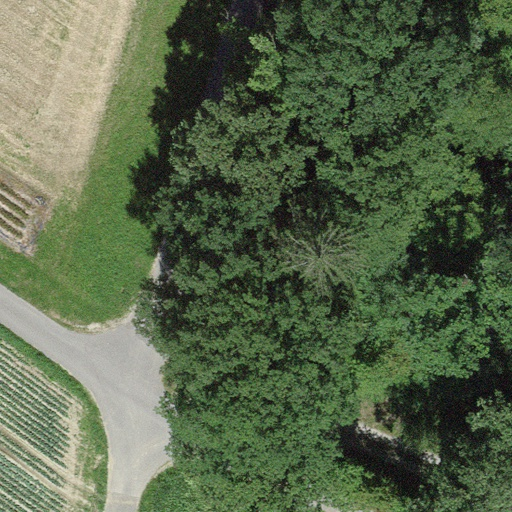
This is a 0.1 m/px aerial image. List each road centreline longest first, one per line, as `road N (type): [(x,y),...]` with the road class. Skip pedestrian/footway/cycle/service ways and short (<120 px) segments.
road 1 (track): [(261,0),(144,414)]
road 2 (track): [(0,304),(144,414),(124,511)]
road 3 (track): [(343,511),(144,414)]
